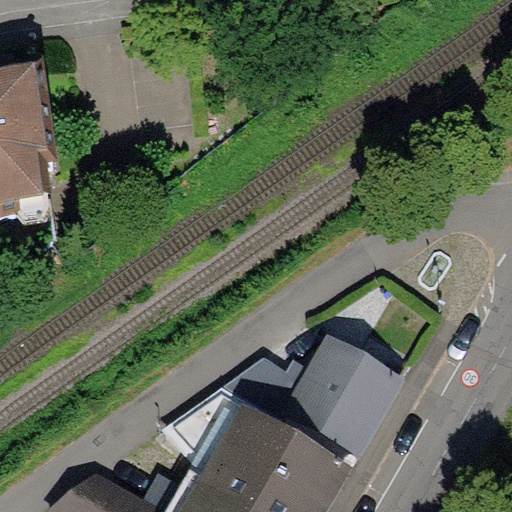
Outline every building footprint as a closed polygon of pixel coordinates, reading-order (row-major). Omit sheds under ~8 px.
[(41,73),(0,78),(0,225),(20,222),(18,208),(47,204),(42,173),(55,171),(41,73)] [(0,282),(53,247),(47,204),(18,208),(20,222),(0,225),(0,282)] [(288,421),(355,462),(398,393),(329,352),(288,421)] [(216,482),(256,412),(227,396),(174,440),(216,482)] [(327,511),(353,468),(256,412),(216,482),(203,504),(198,511),(327,511)] [(198,511),(203,504),(184,492),(173,511),(144,511),(104,489),(69,511),(198,511)]
